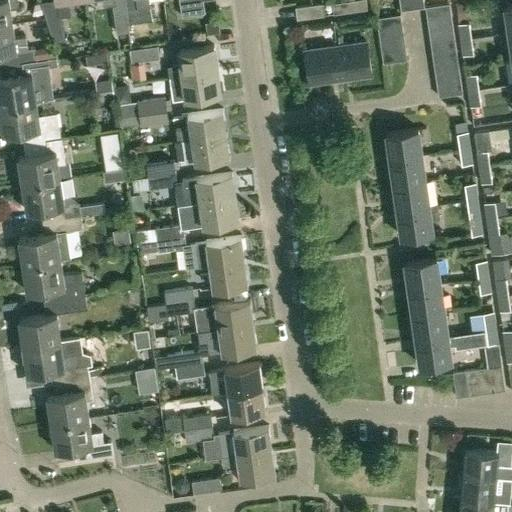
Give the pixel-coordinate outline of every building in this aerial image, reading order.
[(17,8),(15,0),(0,0),(0,24),(14,23),(12,8),(17,8)] [(61,11),(71,10),(69,0),(56,0),(57,0),(42,2),(56,46),(63,45),(62,40),(64,40),(61,11)] [(128,18),(129,23),(153,20),(151,6),(147,6),(145,0),(125,0),(126,7),(128,18)] [(183,0),(184,1),(179,1),(181,16),(205,13),(203,0),(183,0)] [(351,10),(349,0),(332,2),(334,14),(351,11),(351,10)] [(351,10),(351,11),(368,9),(366,0),(349,0),(351,10)] [(400,0),(402,10),(413,8),(412,0),(400,0)] [(425,6),(426,14),(451,11),(449,0),(425,4),(425,6)] [(324,14),(322,2),(295,6),(297,18),(324,14)] [(426,14),(428,24),(452,20),(451,11),(426,14)] [(400,13),(376,17),(378,28),(402,25),(400,13)] [(428,24),(429,35),(454,32),(452,21),(428,24)] [(458,23),(460,39),(471,38),(469,21),(458,23)] [(27,50),(25,36),(16,37),(14,23),(0,24),(0,55),(2,65),(38,60),(36,48),(27,50)] [(402,25),(378,28),(380,40),(404,36),(402,25)] [(429,35),(431,46),(455,43),(454,32),(429,35)] [(404,36),(380,40),(381,51),(405,47),(404,36)] [(471,38),(460,39),(462,55),(474,53),(471,38)] [(337,45),(341,77),(372,73),(367,40),(337,45)] [(431,46),(433,59),(457,55),(455,43),(431,46)] [(341,77),(337,45),(306,49),(310,82),(341,77)] [(160,58),(158,46),(131,50),(132,62),(160,58)] [(179,51),(181,64),(168,65),(170,76),(218,69),(215,46),(179,51)] [(405,48),(381,51),(383,62),(407,59),(405,48)] [(433,59),(435,70),(459,67),(457,56),(433,59)] [(0,77),(0,105),(1,105),(37,100),(49,98),(49,97),(55,96),(49,62),(46,63),(46,59),(38,60),(2,65),(3,77),(0,77)] [(459,67),(435,70),(436,82),(460,78),(459,67)] [(173,99),(185,97),(221,92),(218,69),(170,76),(173,99)] [(477,73),(466,74),(465,74),(467,90),(479,88),(477,73)] [(112,77),(95,80),(97,91),(114,88),(112,77)] [(436,82),(438,95),(462,92),(460,78),(436,82)] [(114,88),(97,91),(99,101),(115,98),(114,88)] [(479,88),(467,90),(470,106),(481,105),(479,88)] [(120,116),(168,109),(166,98),(118,105),(120,116)] [(23,130),(25,142),(62,137),(58,113),(40,116),(37,100),(1,105),(4,121),(2,121),(4,133),(23,130)] [(177,139),(191,137),(191,138),(227,132),(224,108),(188,114),(190,128),(176,130),(177,139)] [(169,121),(168,110),(120,116),(118,116),(120,126),(142,123),(142,125),(169,121)] [(390,158),(423,153),(419,127),(386,132),(390,158)] [(490,129),(473,131),(479,167),(490,166),(487,149),(493,148),(490,129)] [(469,130),(457,132),(459,148),(471,146),(469,130)] [(231,157),(227,132),(191,138),(195,162),(231,157)] [(23,182),(23,183),(27,183),(61,177),(59,163),(65,162),(62,137),(25,142),(27,155),(19,156),(20,161),(16,161),(20,183),(23,182)] [(471,146),(459,148),(462,168),(457,169),(457,173),(474,172),(471,146)] [(104,150),(106,168),(122,166),(120,148),(104,150)] [(394,183),(427,179),(423,153),(390,158),(394,183)] [(175,160),(147,164),(149,176),(177,172),(175,160)] [(490,166),(479,167),(481,183),(492,181),(490,166)] [(149,176),(151,188),(178,184),(177,172),(149,176)] [(186,203),(191,202),(236,195),(233,173),(198,178),(199,191),(185,193),(186,203)] [(104,201),(66,206),(61,177),(27,183),(29,197),(25,197),(27,211),(42,209),(44,220),(105,211),(104,201)] [(427,179),(394,183),(398,209),(438,203),(430,204),(427,179)] [(467,199),(478,197),(476,181),(464,183),(467,199)] [(486,218),(497,216),(494,191),(482,192),(486,218)] [(192,211),(202,210),(204,225),(240,220),(236,195),(191,202),(192,211)] [(478,197),(467,199),(469,215),(480,214),(478,197)] [(438,203),(398,209),(401,235),(434,230),(432,218),(440,216),(438,203)] [(70,257),(66,230),(84,227),(82,215),(44,220),(46,232),(19,236),(23,264),(27,263),(62,258),(62,259),(70,257)] [(511,249),(511,239),(511,235),(507,236),(507,232),(500,232),(497,216),(486,218),(488,234),(489,234),(492,252),(511,249)] [(184,223),(134,230),(136,242),(186,235),(184,223)] [(137,250),(159,247),(160,252),(188,247),(186,235),(136,242),(137,250)] [(198,266),(210,264),(245,259),(242,235),(194,243),(198,266)] [(409,287),(442,282),(438,256),(405,261),(409,287)] [(44,289),(46,301),(87,295),(83,270),(64,273),(62,259),(62,258),(27,263),(29,277),(25,277),(28,292),(44,289)] [(249,283),(245,259),(210,264),(214,288),(249,283)] [(478,277),(488,275),(486,259),(476,260),(478,277)] [(488,275),(478,277),(480,293),(491,291),(488,275)] [(497,294),(508,293),(506,277),(495,279),(497,294)] [(412,312),(445,307),(442,282),(409,287),(412,312)] [(165,291),(167,303),(195,299),(193,287),(165,291)] [(511,292),(508,293),(497,294),(503,325),(507,325),(507,320),(511,318),(511,316),(510,302),(511,301),(511,292)] [(20,318),(24,345),(59,339),(57,326),(61,325),(59,312),(88,308),(87,295),(46,301),(48,314),(20,318)] [(197,311),(195,299),(167,303),(168,315),(197,311)] [(251,299),(201,307),(203,319),(196,320),(198,330),(255,322),(251,299)] [(445,307),(412,312),(416,338),(449,333),(445,307)] [(485,328),(497,326),(494,310),(483,312),(485,328)] [(204,341),(221,338),(222,351),(258,346),(255,322),(202,329),(204,341)] [(497,326),(485,328),(488,344),(499,342),(497,326)] [(487,341),(485,328),(449,333),(416,338),(420,364),(453,359),(450,343),(454,343),(454,346),(487,341)] [(504,345),(511,344),(511,328),(502,330),(504,345)] [(59,339),(24,345),(21,348),(23,358),(26,360),(28,373),(52,370),(53,381),(91,376),(90,366),(95,365),(94,355),(85,352),(83,352),(81,336),(63,339),(59,339)] [(175,354),(176,366),(204,362),(203,350),(175,354)] [(206,374),(204,362),(176,366),(178,377),(206,374)] [(211,370),(214,393),(228,391),(264,386),(260,362),(211,370)] [(505,389),(501,365),(488,366),(492,390),(505,389)] [(476,368),(481,392),(492,390),(488,366),(476,368)] [(476,368),(465,370),(468,394),(481,392),(476,368)] [(453,372),(452,372),(456,395),(468,394),(465,370),(453,372)] [(48,395),(52,422),(91,416),(88,400),(95,399),(91,376),(53,381),(55,394),(48,395)] [(268,409),(264,386),(228,391),(232,415),(268,409)] [(184,418),(186,430),(214,426),(212,413),(184,418)] [(52,422),(52,423),(49,430),(54,436),(56,450),(76,447),(78,459),(115,454),(113,441),(103,442),(101,431),(93,432),(91,416),(52,422)] [(184,430),(182,418),(166,421),(168,432),(184,430)] [(215,437),(214,426),(186,430),(187,441),(215,437)] [(269,426),(234,431),(219,433),(223,456),(273,449),(269,426)] [(465,447),(463,473),(496,476),(511,477),(511,464),(497,463),(499,450),(465,447)] [(224,465),(239,463),(241,477),(276,471),(273,449),(223,456),(224,465)] [(463,473),(461,498),(494,501),(496,476),(463,473)] [(222,489),(220,476),(193,480),(195,493),(222,489)] [(461,498),(459,511),(493,511),(494,501),(461,498)]
